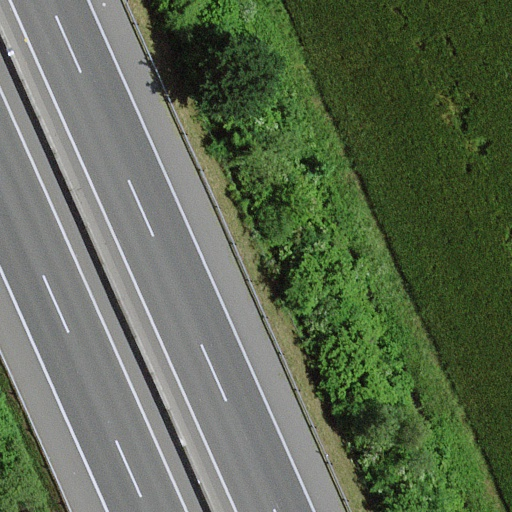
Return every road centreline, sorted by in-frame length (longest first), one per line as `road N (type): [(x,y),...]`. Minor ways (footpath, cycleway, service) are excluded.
road 1 (motorway): [(273,511),(46,0)]
road 2 (motorway): [(0,196),(141,511)]
